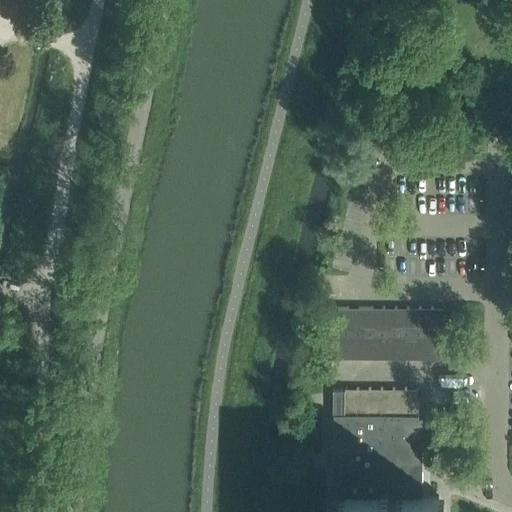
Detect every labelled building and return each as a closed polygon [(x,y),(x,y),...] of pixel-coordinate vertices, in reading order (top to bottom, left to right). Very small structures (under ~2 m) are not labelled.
[(323,307),(323,333),(335,333),(336,307),(323,307)] [(336,307),(335,333),(348,333),(348,307),(336,307)] [(348,307),(348,333),(360,333),(360,307),(348,307)] [(360,307),(360,333),(372,333),(372,308),(360,307)] [(372,308),(372,333),(384,334),(384,308),(372,308)] [(384,308),(384,334),(396,334),(397,308),(384,308)] [(397,308),(396,334),(408,334),(409,308),(397,308)] [(409,308),(408,334),(420,334),(420,308),(409,308)] [(420,308),(420,334),(432,334),(432,308),(420,308)] [(432,308),(432,334),(444,334),(445,308),(432,308)] [(323,333),(323,358),(335,358),(335,333),(323,333)] [(335,333),(335,358),(347,358),(348,333),(335,333)] [(348,333),(347,358),(360,358),(360,333),(348,333)] [(360,333),(360,358),(371,358),(372,333),(360,333)] [(372,333),(371,358),(384,358),(384,334),(372,333)] [(384,334),(384,358),(396,358),(396,334),(384,334)] [(396,334),(396,358),(408,358),(408,334),(396,334)] [(408,334),(408,358),(420,358),(420,334),(408,334)] [(420,334),(420,358),(432,359),(432,334),(420,334)] [(432,359),(444,359),(444,334),(432,334),(432,359)] [(345,388),(345,390),(345,413),(358,414),(358,388),(345,388)] [(358,388),(358,414),(369,414),(370,389),(358,388)] [(370,389),(369,414),(381,414),(382,389),(370,389)] [(382,389),(381,414),(393,414),(394,389),(382,389)] [(394,389),(393,414),(406,414),(406,389),(394,389)] [(406,389),(406,414),(419,414),(419,389),(406,389)] [(333,390),(333,395),(333,413),(334,413),(345,413),(345,390),(333,390)] [(390,428),(418,428),(419,414),(406,414),(393,414),(381,414),(369,414),(358,414),(345,413),(334,413),(333,469),(380,469),(381,460),(390,459),(390,428)] [(438,511),(439,497),(408,497),(408,460),(418,460),(418,428),(390,428),(390,459),(381,460),(380,469),(333,469),(333,497),(345,498),(344,511),(438,511)]
